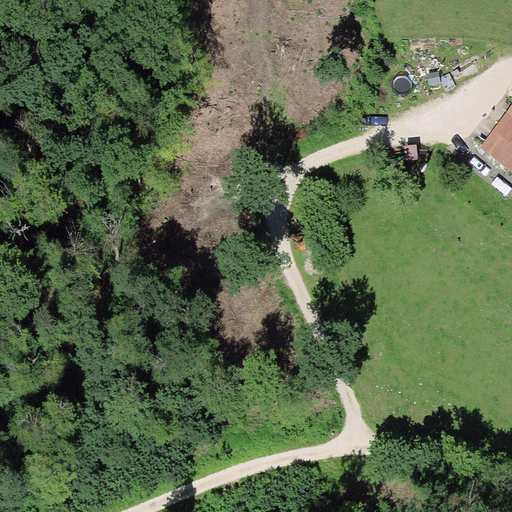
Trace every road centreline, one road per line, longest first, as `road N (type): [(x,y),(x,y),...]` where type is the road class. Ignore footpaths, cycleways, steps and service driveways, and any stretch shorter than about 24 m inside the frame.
road 1 (track): [(364,446),(277,223),(285,184),(320,153),(460,117),(511,73)]
road 2 (track): [(131,511),(252,464),(364,446),(428,447),(511,488)]
